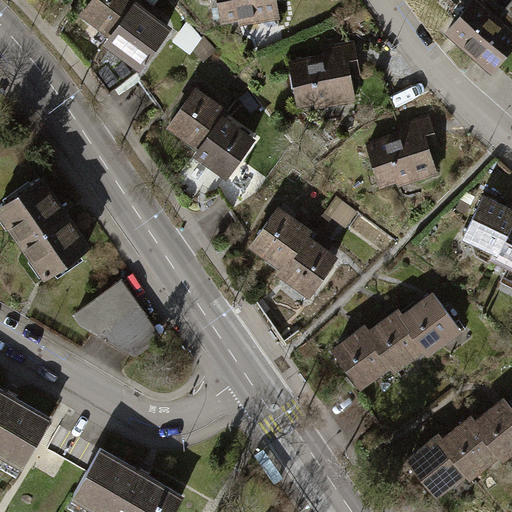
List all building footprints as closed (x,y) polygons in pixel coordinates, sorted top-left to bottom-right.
[(87,0),(81,8),(112,32),(136,0),(87,0)] [(153,11),(138,0),(136,0),(112,32),(107,38),(138,62),(165,27),(150,15),(153,11)] [(217,0),(221,17),(254,11),(256,18),(279,14),(275,0),(217,0)] [(473,0),(468,0),(444,27),(488,65),(511,38),(511,0),(506,0),(492,16),(473,0)] [(187,57),(202,32),(189,23),(173,48),(187,57)] [(324,49),(326,57),(328,65),(346,62),(356,60),(353,44),(324,49)] [(353,96),(346,62),(328,65),(326,57),(290,64),(297,101),(331,94),(332,100),(353,96)] [(169,123),(200,144),(220,115),(224,110),(221,109),(193,89),(169,123)] [(252,137),(220,115),(200,144),(197,149),(228,171),(252,137)] [(400,127),(402,133),(405,143),(425,136),(433,134),(428,118),(400,127)] [(435,169),(425,136),(405,143),(402,133),(367,143),(378,179),(412,169),(414,175),(435,169)] [(40,177),(0,204),(0,205),(46,272),(86,244),(40,177)] [(488,261),(492,254),(511,218),(511,209),(480,194),(461,232),(467,236),(475,254),(488,261)] [(335,195),(325,210),(332,215),(342,200),(335,195)] [(251,240),(282,263),(306,230),(302,227),(274,207),(251,240)] [(511,218),(492,254),(509,262),(502,277),(511,281),(511,218)] [(309,226),(306,230),(282,263),(278,268),(308,290),(332,257),(321,249),(328,239),(309,226)] [(122,280),(79,312),(83,321),(134,352),(157,335),(122,280)] [(425,296),(400,314),(421,343),(425,349),(456,327),(431,292),(425,296)] [(391,364),(421,343),(400,314),(397,310),(393,313),(368,331),(389,361),(391,364)] [(358,383),(389,361),(368,331),(364,326),(360,329),(333,348),(358,383)] [(0,389),(0,445),(22,459),(47,418),(0,389)] [(511,409),(505,400),(475,422),(496,452),(500,458),(511,448),(511,409)] [(466,473),(496,452),(475,422),(472,418),(442,439),(463,469),(466,473)] [(433,491),(463,469),(442,439),(439,435),(408,457),(433,491)] [(87,470),(74,493),(106,511),(168,511),(179,493),(100,448),(87,470)]
